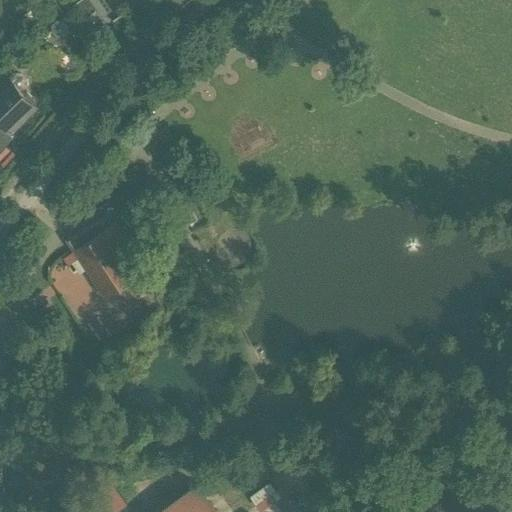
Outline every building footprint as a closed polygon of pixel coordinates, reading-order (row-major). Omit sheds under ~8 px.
[(21,90),(8,76),(0,83),(0,121),(9,132),(10,131),(25,117),(23,115),(34,104),(34,99),(26,90),(21,90)] [(0,121),(0,146),(13,134),(10,131),(9,132),(0,121)] [(73,247),(74,249),(105,227),(99,218),(67,240),(68,241),(73,247)] [(105,227),(74,249),(103,290),(134,268),(118,245),(125,240),(113,222),(105,227)] [(195,481),(152,511),(217,511),(202,491),(195,481)] [(90,484),(68,491),(71,502),(93,495),(90,484)]
